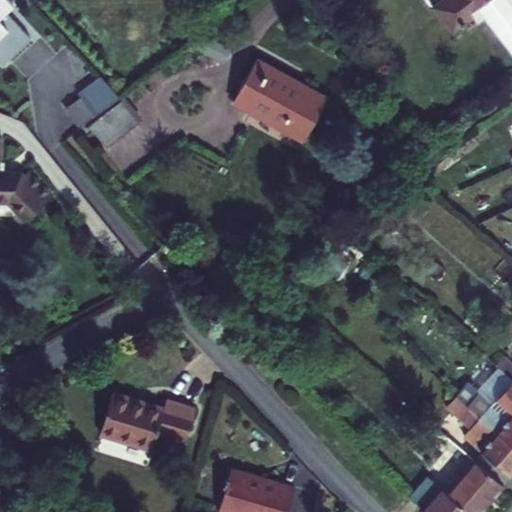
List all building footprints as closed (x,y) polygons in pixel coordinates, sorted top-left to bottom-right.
[(0,0),(0,66),(0,67),(28,41),(9,20),(2,12),(10,6),(17,13),(18,15),(20,14),(11,4),(16,0),(0,0)] [(445,0),(445,1),(460,22),(477,9),(511,53),(511,4),(508,0),(445,0)] [(217,61),(224,48),(204,37),(196,50),(217,61)] [(326,99),(255,61),(233,101),(246,109),(304,140),(326,99)] [(119,101),(101,78),(78,95),(82,100),(97,119),(119,101)] [(97,119),(82,100),(66,112),(81,131),(97,119)] [(137,124),(121,103),(89,128),(106,148),(137,124)] [(4,176),(0,175),(0,203),(6,204),(24,223),(51,197),(26,171),(21,175),(5,174),(4,176)] [(368,244),(394,220),(388,213),(361,236),(368,244)] [(511,380),(511,364),(505,358),(497,367),(511,380)] [(455,397),(466,407),(511,447),(511,384),(493,405),(479,393),(474,399),(463,390),(455,397)] [(166,402),(163,410),(110,395),(99,435),(151,451),(157,434),(185,442),(194,409),(166,402)] [(511,473),(511,447),(466,407),(458,417),(471,429),(464,437),(480,452),(509,477),(511,473)] [(478,511),(501,485),(473,461),(437,429),(430,438),(447,453),(434,468),(450,483),(444,491),(425,511),(478,511)] [(509,477),(480,452),(473,461),(501,485),(509,477)] [(229,474),(259,484),(260,479),(230,470),(229,474)] [(260,479),(259,484),(229,474),(218,511),(286,511),(293,489),(260,479)]
